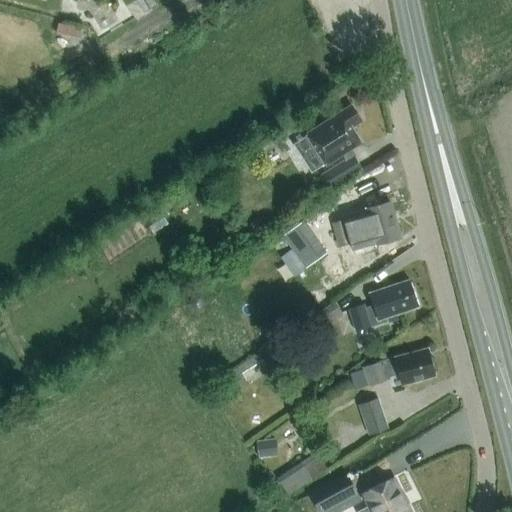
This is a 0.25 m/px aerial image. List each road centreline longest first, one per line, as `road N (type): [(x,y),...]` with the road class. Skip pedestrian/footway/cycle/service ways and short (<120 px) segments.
road 1 (unclassified): [(484,511),(484,452),(378,0)]
road 2 (primary): [(464,253),(406,0)]
road 3 (primary): [(464,253),(511,470)]
road 4 (tertiary): [(475,0),(511,158)]
road 5 (primary): [(511,398),(464,253)]
